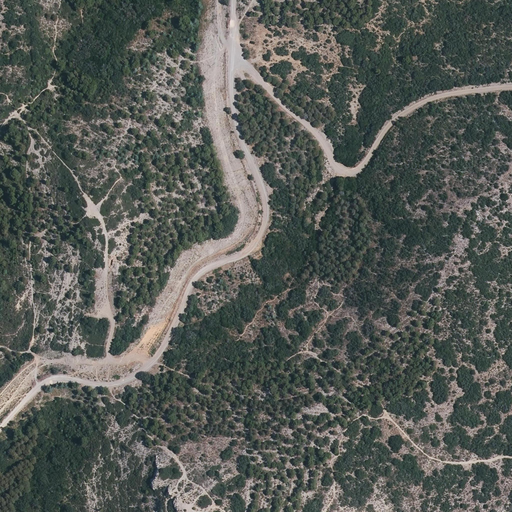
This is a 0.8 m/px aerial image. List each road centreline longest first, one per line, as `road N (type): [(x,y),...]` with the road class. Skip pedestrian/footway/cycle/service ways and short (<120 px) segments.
road 1 (track): [(0,430),(40,386),(58,379),(106,387),(144,370),(195,279),(237,258),(262,232),(269,212),(232,95),(234,0)]
road 2 (track): [(511,87),(425,100),(390,124),(348,173),(232,52)]
